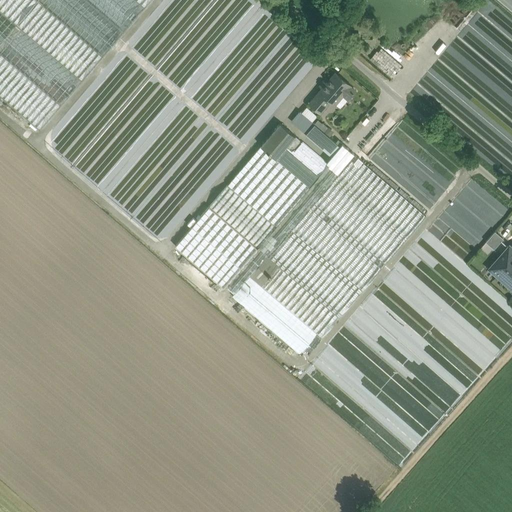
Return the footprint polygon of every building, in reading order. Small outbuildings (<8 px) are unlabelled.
[(0,0),(0,95),(40,130),(151,0),(0,0)] [(440,60),(449,49),(452,51),(457,45),(460,47),(465,41),(457,35),(438,58),(440,60)] [(350,86),(335,73),(316,96),(326,105),(330,101),(334,105),(343,95),(348,99),(355,91),(350,86)] [(326,105),(316,96),(309,103),(320,112),(326,105)] [(336,142),(300,111),(292,121),(328,152),(336,142)] [(280,123),(261,146),(276,159),(277,158),(295,136),(280,123)] [(295,136),(277,158),(310,186),(329,164),(295,136)] [(336,142),(328,152),(333,156),(341,146),(336,142)] [(306,191),(258,150),(228,185),(276,226),(306,191)] [(426,216),(354,154),(338,173),(334,177),(407,238),(426,216)] [(145,176),(153,168),(149,164),(146,167),(143,164),(137,170),(141,173),(142,173),(145,176)] [(258,248),(240,268),(250,276),(267,256),(269,253),(287,232),(289,230),(309,206),(312,202),(332,180),(334,177),(338,173),(328,165),(329,165),(329,164),(310,186),(306,191),(274,228),(260,245),(258,248)] [(404,242),(332,180),(312,202),(385,264),(404,242)] [(274,228),(226,187),(211,204),(260,245),(274,228)] [(258,248),(209,206),(192,227),(240,268),(258,248)] [(382,268),(309,206),(289,230),(362,291),(382,268)] [(238,271),(189,230),(175,247),(223,288),(227,284),(238,271)] [(495,231),(486,242),(494,249),(503,238),(495,231)] [(359,294),(287,232),(269,253),(342,315),(359,294)] [(511,246),(511,245),(491,268),(499,275),(502,272),(511,280),(511,246)] [(340,317),(267,256),(250,276),(317,333),(322,338),(340,317)] [(238,271),(227,284),(235,292),(250,276),(240,268),(238,271)] [(317,333),(250,276),(235,292),(232,296),(300,353),(317,333)]
